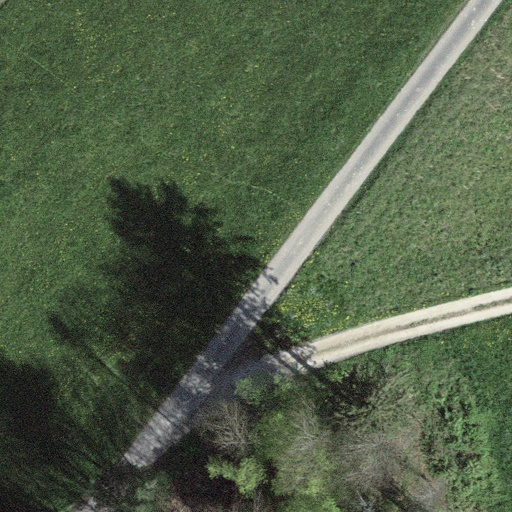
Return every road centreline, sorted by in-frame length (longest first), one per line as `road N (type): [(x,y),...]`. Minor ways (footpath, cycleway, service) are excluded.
road 1 (track): [(506,0),(217,375),(99,511)]
road 2 (track): [(511,304),(217,375)]
